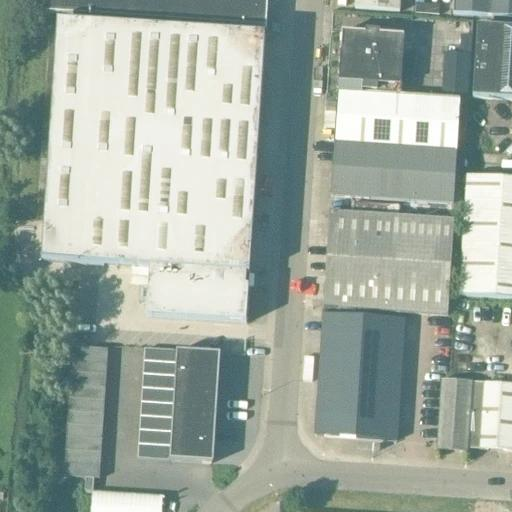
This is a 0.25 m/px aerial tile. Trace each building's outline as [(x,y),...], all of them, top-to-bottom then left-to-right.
[(43,0),(42,14),(124,20),(125,0),(43,0)] [(125,0),(124,20),(164,23),(165,0),(125,0)] [(165,0),(164,23),(205,25),(206,0),(165,0)] [(206,0),(205,25),(266,29),(267,0),(206,0)] [(355,0),(355,7),(354,11),(400,14),(401,0),(355,0)] [(452,0),(451,17),(489,19),(490,0),(452,0)] [(511,0),(490,0),(489,19),(511,19),(511,0)] [(148,317),(248,324),(266,36),(58,23),(43,263),(151,269),(148,317)] [(472,100),(511,102),(511,29),(477,27),(472,100)] [(341,33),(337,94),(399,98),(404,37),(341,33)] [(470,56),(443,55),(439,100),(459,102),(467,102),(470,56)] [(337,94),(334,147),(457,155),(459,102),(439,100),(399,98),(337,94)] [(334,147),(331,197),(455,205),(457,155),(334,147)] [(511,181),(467,179),(458,298),(511,301),(511,181)] [(449,318),(456,222),(331,214),(324,310),(449,318)] [(326,438),(397,443),(405,322),(324,316),(317,427),(326,438)] [(73,335),(72,346),(72,347),(89,348),(89,336),(73,335)] [(72,349),(71,361),(107,364),(107,351),(72,349)] [(145,351),(144,364),(175,366),(176,353),(145,351)] [(175,366),(174,375),(215,378),(218,378),(220,356),(216,356),(176,353),(175,366)] [(71,361),(70,375),(106,377),(107,364),(71,361)] [(144,364),(143,377),(174,379),(174,375),(175,366),(144,364)] [(70,375),(69,388),(105,390),(106,377),(70,375)] [(173,393),(173,397),(214,399),(217,400),(218,378),(215,378),(174,375),(174,379),(173,393)] [(143,377),(142,391),(173,393),(174,379),(143,377)] [(438,447),(438,451),(468,453),(468,450),(472,384),(472,383),(442,381),(438,447)] [(472,384),(468,450),(479,451),(511,453),(511,386),(484,385),(472,384)] [(69,388),(68,401),(104,403),(105,390),(69,388)] [(142,391),(141,405),(172,407),(173,397),(173,393),(142,391)] [(172,407),(172,418),(212,421),(216,421),(217,400),(214,399),(173,397),(172,407)] [(68,401),(68,414),(103,416),(104,403),(68,401)] [(141,405),(140,419),(171,421),(172,418),(172,407),(141,405)] [(68,414),(67,427),(102,429),(103,416),(68,414)] [(171,435),(170,440),(211,442),(214,443),(216,421),(212,421),(172,418),(171,421),(171,435)] [(140,419),(140,433),(171,435),(171,421),(140,419)] [(67,427),(66,440),(102,442),(102,429),(67,427)] [(140,433),(139,447),(170,449),(170,440),(171,435),(140,433)] [(66,440),(65,452),(101,455),(102,442),(66,440)] [(170,449),(169,463),(213,465),(214,443),(211,442),(170,440),(170,449)] [(139,447),(138,461),(169,463),(170,449),(139,447)] [(65,452),(64,466),(100,468),(101,455),(65,452)] [(64,466),(64,478),(99,481),(100,468),(64,466)] [(93,494),(91,511),(161,511),(163,498),(93,494)]
